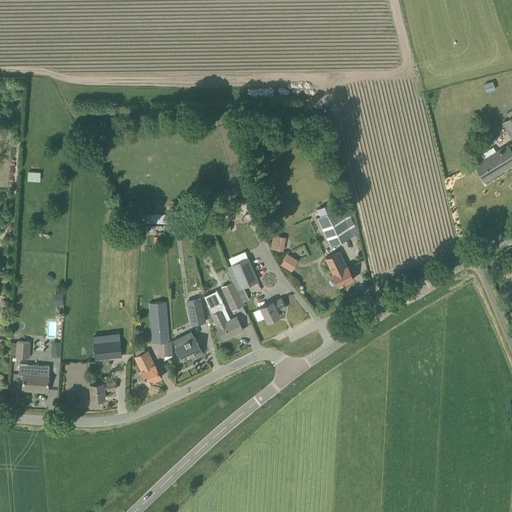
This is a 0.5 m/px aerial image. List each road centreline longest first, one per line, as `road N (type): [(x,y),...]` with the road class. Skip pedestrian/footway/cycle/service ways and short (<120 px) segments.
road 1 (unclassified): [(293,372),(268,352),(121,419),(0,420)]
road 2 (unclassified): [(293,372),(477,253)]
road 3 (unclassified): [(133,511),(293,372)]
